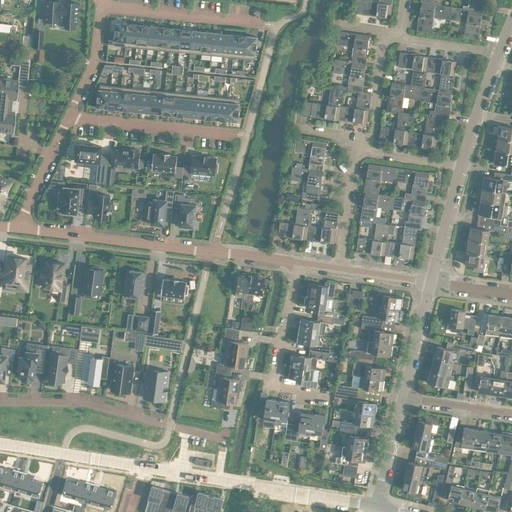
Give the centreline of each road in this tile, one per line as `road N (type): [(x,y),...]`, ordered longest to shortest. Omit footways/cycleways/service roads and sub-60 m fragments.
road 1 (residential): [(296,263),(19,227)]
road 2 (residential): [(201,434),(78,402),(0,403)]
road 3 (residential): [(330,398),(274,389),(296,263)]
road 4 (residential): [(277,26),(102,8)]
road 5 (residential): [(70,118),(234,133)]
road 6 (residential): [(140,467),(0,445)]
road 7 (tertiary): [(429,283),(461,166)]
road 8 (residential): [(370,154),(382,34)]
road 9 (residential): [(19,227),(70,118)]
